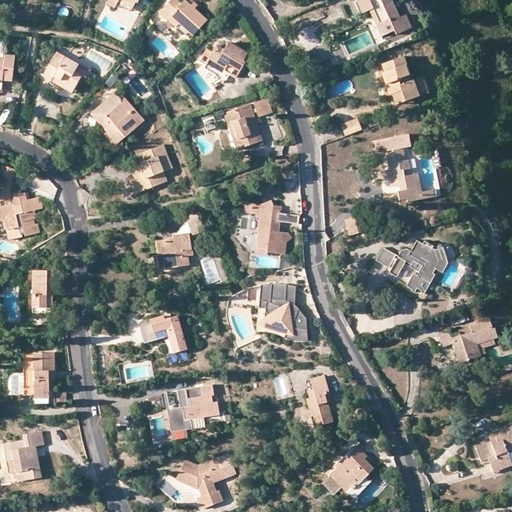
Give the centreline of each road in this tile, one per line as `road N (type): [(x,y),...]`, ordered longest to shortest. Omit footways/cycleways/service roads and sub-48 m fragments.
road 1 (residential): [(420,511),(397,427),(326,300),(300,114),(273,42),(245,0)]
road 2 (residential): [(0,143),(37,155),(70,193),(85,388),(119,511)]
